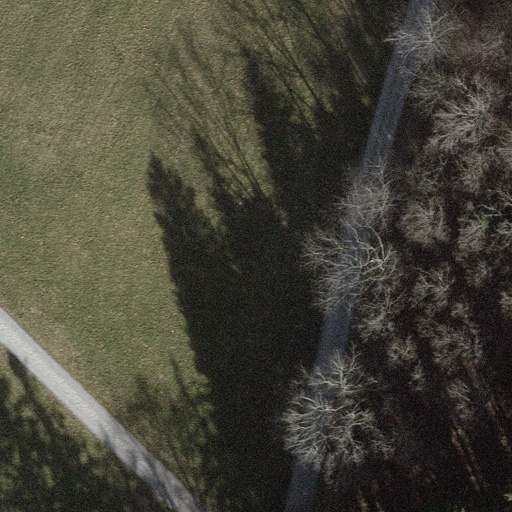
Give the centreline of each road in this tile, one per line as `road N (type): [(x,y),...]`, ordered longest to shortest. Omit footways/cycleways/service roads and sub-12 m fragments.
road 1 (track): [(300,511),(409,61),(431,0)]
road 2 (track): [(190,511),(0,308)]
